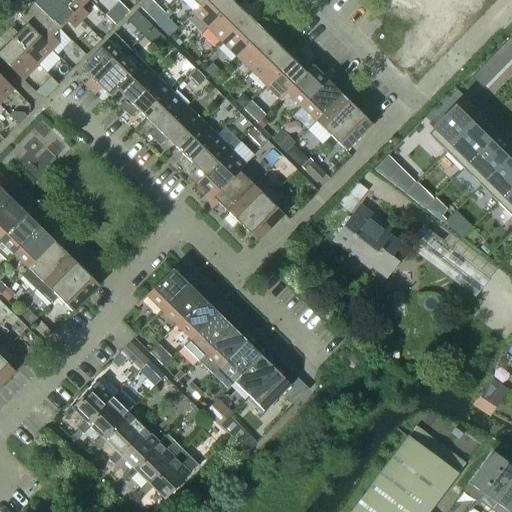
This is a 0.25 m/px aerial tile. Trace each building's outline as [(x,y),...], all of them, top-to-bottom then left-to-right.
[(80,22),(57,0),(36,0),(32,4),(59,30),(66,23),(73,30),(80,22)] [(88,1),(86,0),(57,0),(80,22),(87,15),(80,8),(88,1)] [(191,15),(206,0),(189,0),(197,7),(191,14),(191,15)] [(206,29),(234,0),(206,0),(191,15),(206,29)] [(220,44),(247,17),(238,8),(244,1),(242,0),(234,0),(206,29),(220,44)] [(59,30),(32,4),(18,19),(51,52),(59,44),(52,38),(59,30)] [(235,58),(268,25),(262,19),(256,26),(247,17),(220,44),(235,58)] [(51,52),(18,19),(17,20),(24,26),(16,35),(9,28),(4,33),(37,66),(51,52)] [(250,72),(276,46),(267,37),(273,30),(268,25),(235,58),(250,72)] [(37,66),(4,33),(0,37),(0,40),(5,46),(0,50),(0,59),(22,81),(37,66)] [(88,91),(121,57),(106,42),(80,69),(89,79),(83,86),(88,91)] [(511,51),(504,44),(499,49),(510,61),(511,58),(511,51)] [(265,87),(297,54),(292,48),(285,55),(276,46),(250,72),(265,87)] [(499,49),(493,55),(505,66),(510,61),(499,49)] [(286,94),(312,68),(311,67),(304,74),(296,66),(303,59),(297,54),(265,87),(280,102),(287,95),(286,94)] [(493,55),(487,61),(499,72),(505,66),(493,55)] [(110,98),(142,65),(142,64),(135,71),(121,57),(88,91),(94,96),(101,90),(110,98)] [(487,61),(482,67),(493,78),(499,72),(487,61)] [(124,113),(157,79),(142,65),(110,98),(110,99),(117,92),(125,100),(119,107),(124,113)] [(482,67),(476,72),(488,84),(493,78),(482,67)] [(300,109),(333,75),(328,70),(321,77),(312,68),(286,94),(287,95),(300,109)] [(476,72),(471,78),(482,89),(488,84),(476,72)] [(315,123),(341,96),(332,87),(339,81),(333,75),(300,109),(315,123)] [(0,104),(13,91),(0,77),(0,104)] [(145,120),(172,94),(157,79),(124,113),(130,118),(136,111),(145,120)] [(153,141),(186,108),(172,94),(145,120),(154,129),(148,136),(153,141)] [(323,144),(356,111),(341,96),(315,123),(323,131),(316,138),(323,144)] [(464,99),(434,128),(452,146),(481,116),(464,99)] [(175,149),(201,122),(186,108),(153,141),(159,147),(165,140),(175,149)] [(345,152),(371,126),(356,111),(323,144),(329,150),(336,143),(345,152)] [(481,116),(452,146),(469,163),(499,133),(481,116)] [(183,170),(216,137),(201,122),(175,149),(184,158),(177,165),(183,170)] [(511,146),(499,133),(469,163),(486,180),(511,153),(511,146)] [(197,184),(230,151),(216,137),(183,170),(188,176),(195,169),(203,177),(197,184)] [(205,206),(238,172),(224,159),(231,152),(230,151),(197,184),(206,193),(200,200),(205,206)] [(511,153),(486,180),(504,196),(511,187),(511,153)] [(316,184),(324,175),(312,163),(304,172),(316,184)] [(226,213),(253,186),(238,172),(205,206),(211,211),(217,204),(226,213)] [(0,209),(10,200),(1,191),(7,184),(2,179),(0,180),(0,209)] [(241,227),(274,194),(267,188),(261,195),(253,186),(226,213),(241,227)] [(256,242),(282,216),(274,207),(280,200),(274,194),(241,227),(256,242)] [(0,239),(31,207),(26,202),(19,209),(10,200),(0,209),(0,239)] [(0,242),(13,255),(39,229),(30,220),(37,213),(31,207),(0,239),(0,242)] [(399,245),(373,225),(372,227),(366,223),(371,216),(358,207),(332,242),(369,269),(382,251),(390,257),(399,245)] [(21,276),(60,236),(55,231),(48,237),(39,229),(13,255),(27,269),(20,276),(21,276)] [(35,291),(68,257),(59,248),(66,241),(60,236),(21,276),(35,291)] [(50,305),(83,271),(68,257),(35,291),(44,298),(50,305)] [(161,312),(193,278),(188,273),(181,280),(171,270),(145,297),(161,312)] [(72,313),(98,286),(83,271),(50,305),(57,298),(72,313)] [(175,326),(201,299),(192,291),(199,284),(193,278),(161,312),(175,326)] [(190,340),(223,307),(217,301),(210,308),(201,299),(175,326),(190,340)] [(197,362),(230,328),(221,319),(228,312),(223,307),(190,340),(183,347),(197,362)] [(51,334),(39,322),(33,329),(45,340),(51,334)] [(219,369),(252,335),(246,330),(239,337),(230,328),(197,362),(212,376),(219,369)] [(233,383),(259,357),(250,348),(257,341),(252,335),(219,369),(233,383)] [(0,386),(14,372),(5,364),(11,357),(5,350),(0,355),(0,386)] [(248,397),(274,371),(259,357),(233,383),(248,397)] [(263,413),(289,386),(274,371),(248,397),(263,413)] [(80,433),(113,400),(111,399),(117,393),(101,378),(71,408),(70,407),(62,415),(67,420),(75,412),(85,423),(77,430),(80,433)] [(95,447),(127,414),(113,400),(80,433),(82,435),(90,427),(101,438),(93,446),(95,447)] [(110,462),(143,429),(127,414),(95,447),(98,450),(105,442),(116,453),(108,461),(110,462)] [(428,511),(464,465),(415,427),(351,511),(428,511)] [(125,478),(166,436),(166,435),(157,444),(143,429),(110,462),(113,465),(121,457),(131,468),(124,476),(125,478)] [(141,493),(182,451),(166,436),(125,478),(128,481),(136,473),(147,483),(139,491),(141,493)] [(164,500),(189,475),(197,466),(182,451),(141,493),(144,496),(152,488),(164,500)] [(477,501),(505,463),(491,453),(463,492),(477,501)] [(490,510),(511,479),(511,468),(505,463),(477,501),(490,510)] [(491,511),(507,511),(511,506),(511,479),(490,510),(491,511)]
